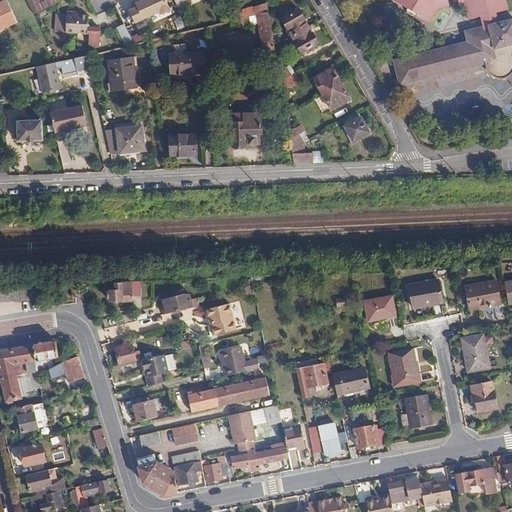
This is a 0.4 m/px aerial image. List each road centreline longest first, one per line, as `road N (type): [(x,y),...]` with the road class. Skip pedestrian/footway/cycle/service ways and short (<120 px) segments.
road 1 (residential): [(511,442),(164,511),(132,493),(82,329),(56,319),(0,330)]
road 2 (residential): [(0,187),(411,167)]
road 3 (residential): [(411,167),(403,138),(323,0)]
